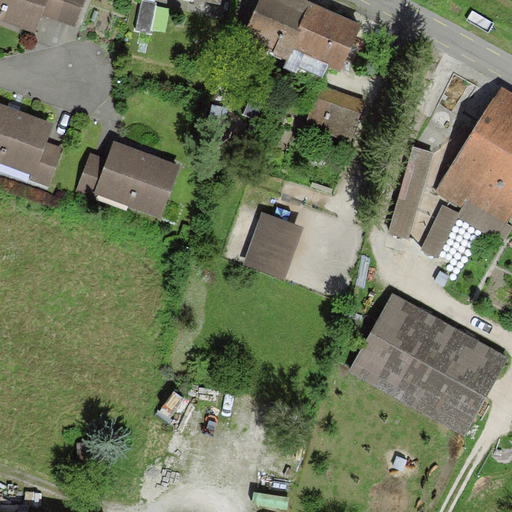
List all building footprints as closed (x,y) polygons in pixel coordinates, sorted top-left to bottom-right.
[(0,0),(0,20),(36,34),(43,16),(76,28),(86,0),(0,0)] [(156,2),(141,0),(136,30),(151,33),(156,2)] [(362,26),(301,0),(262,0),(244,44),(279,59),(287,63),(292,52),(341,73),(348,58),(362,26)] [(170,5),(156,2),(151,33),(165,35),(170,5)] [(320,87),(306,127),(352,143),(366,103),(344,96),(320,87)] [(511,97),(498,89),(433,196),(495,232),(511,203),(511,97)] [(50,186),(63,149),(49,144),(55,126),(13,111),(0,106),(0,162),(34,174),(32,180),(50,186)] [(159,217),(178,168),(151,158),(114,144),(108,159),(93,154),(78,190),(95,197),(96,194),(159,217)] [(408,150),(389,230),(408,235),(427,154),(408,150)] [(439,208),(419,248),(434,255),(454,215),(439,208)] [(304,228),(264,214),(245,266),(285,280),(304,228)] [(458,262),(474,226),(462,220),(445,256),(458,262)] [(390,298),(350,368),(464,432),(504,362),(390,298)]
